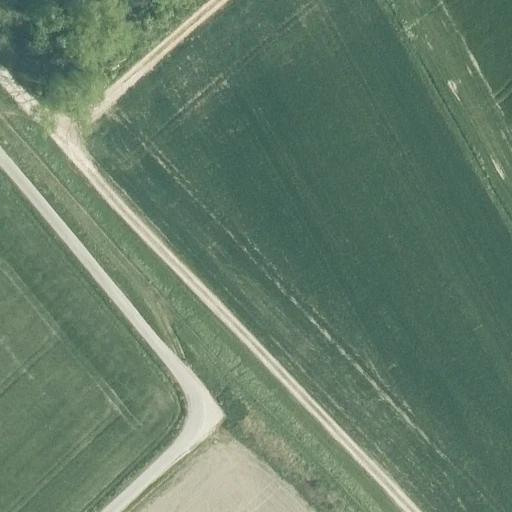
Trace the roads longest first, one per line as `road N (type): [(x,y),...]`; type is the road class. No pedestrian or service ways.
road 1 (track): [(43,118),(410,511)]
road 2 (unclassified): [(0,159),(190,383),(199,409),(190,432),(107,511)]
road 3 (track): [(43,118),(78,122),(221,0)]
